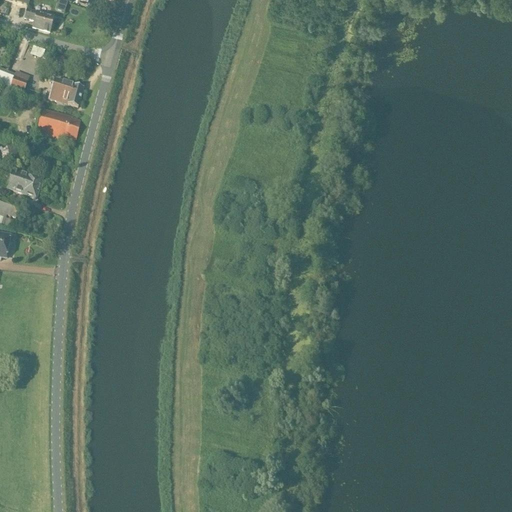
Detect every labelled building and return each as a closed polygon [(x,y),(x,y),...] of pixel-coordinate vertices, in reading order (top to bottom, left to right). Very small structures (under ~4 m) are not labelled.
[(59,0),(55,10),(64,13),(67,3),(59,0)] [(92,8),(94,0),(79,0),(78,4),(92,8)] [(50,33),(54,18),(26,11),(24,19),(34,22),(32,29),(50,33)] [(44,51),(33,48),(30,56),(41,60),(44,51)] [(26,84),(5,76),(1,86),(9,89),(9,87),(23,92),(26,84)] [(77,108),(83,89),(53,81),(48,100),(77,108)] [(74,143),(79,121),(69,119),(70,118),(39,110),(34,134),(64,141),(64,140),(74,143)] [(34,200),(40,181),(11,171),(0,164),(0,187),(5,190),(34,200)] [(0,225),(11,229),(19,204),(0,198),(0,225)] [(0,258),(5,259),(6,251),(9,252),(10,245),(8,244),(9,237),(0,234),(0,258)]
